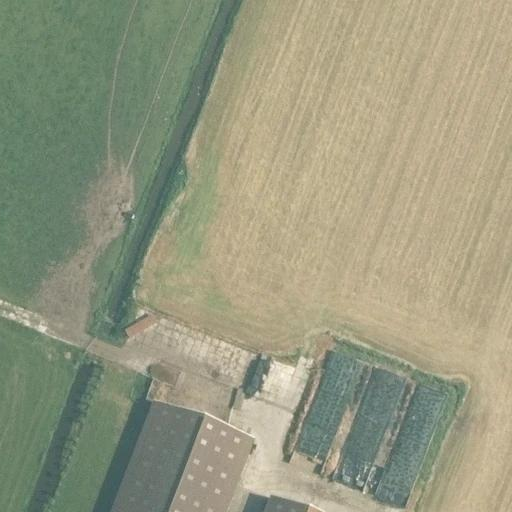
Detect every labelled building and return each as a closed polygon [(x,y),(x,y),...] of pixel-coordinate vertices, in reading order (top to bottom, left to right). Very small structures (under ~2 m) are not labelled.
[(406,503),(448,380),(418,370),(376,493),(406,503)] [(328,371),(296,452),(320,462),(352,380),(328,371)] [(225,511),(252,443),(159,407),(118,511),(225,511)] [(337,477),(367,481),(370,461),(339,457),(337,477)] [(302,511),(273,500),(268,511),(302,511)]
